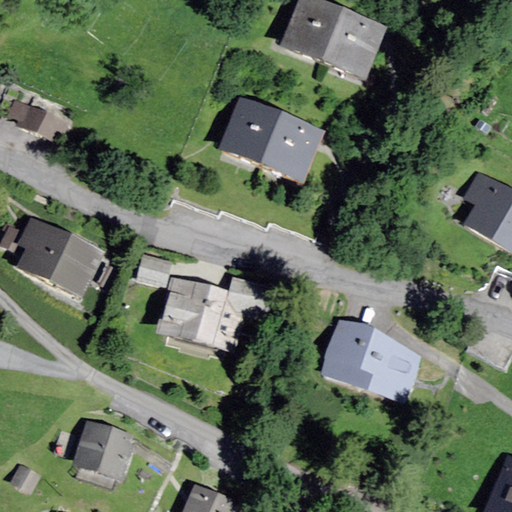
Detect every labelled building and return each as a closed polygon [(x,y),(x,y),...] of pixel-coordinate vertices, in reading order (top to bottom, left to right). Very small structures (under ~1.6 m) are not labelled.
[(382,35),(304,5),(285,53),(363,84),(382,35)] [(63,124),(17,104),(10,119),(21,123),(18,130),(54,145),(63,124)] [(318,139),(241,108),(221,155),(299,187),(318,139)] [(511,197),(479,180),(467,202),(479,208),(468,229),(511,253),(511,197)] [(100,256),(32,226),(21,250),(31,254),(22,274),(80,300),(100,256)] [(229,297),(173,284),(160,341),(232,358),(240,321),(262,326),(270,291),(233,283),(229,297)] [(418,359),(341,329),(323,377),(400,406),(418,359)] [(134,440),(88,427),(75,469),(121,483),(134,440)] [(511,511),(511,464),(510,463),(491,511),(511,511)] [(38,477),(21,470),(13,487),(30,495),(38,477)] [(237,511),(239,508),(195,490),(186,511),(237,511)]
